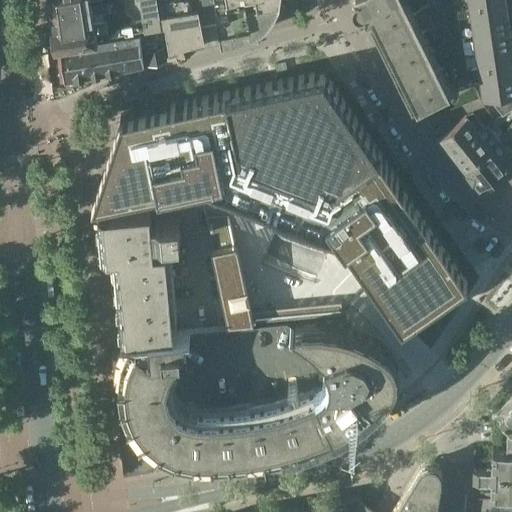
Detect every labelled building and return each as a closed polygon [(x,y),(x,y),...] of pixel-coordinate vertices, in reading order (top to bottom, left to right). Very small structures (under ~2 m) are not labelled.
[(49,0),(54,24),(105,15),(109,35),(139,30),(133,0),(49,0)] [(160,27),(162,37),(165,51),(170,50),(171,53),(177,52),(193,48),(193,47),(205,44),(201,24),(218,22),(214,0),(133,0),(139,30),(160,27)] [(245,0),(214,0),(218,22),(222,41),(230,39),(245,35),(249,34),(252,33),(257,30),(261,28),(264,25),(268,22),(270,19),(271,18),(274,14),(277,9),(280,1),(279,0),(267,0),(247,4),(245,0)] [(448,88),(404,0),(352,0),(353,0),(352,2),(352,3),(352,5),(353,6),(354,8),(355,9),(357,11),(359,12),(361,12),(363,12),(365,11),(412,106),(417,103),(448,88)] [(454,0),(464,64),(480,97),(481,98),(488,96),(511,93),(511,43),(510,29),(505,0),(454,0)] [(141,40),(162,37),(160,27),(139,30),(109,35),(105,15),(54,24),(57,46),(61,45),(97,41),(116,38),(140,34),(141,40)] [(165,51),(162,37),(141,40),(140,34),(116,38),(97,41),(61,45),(65,81),(90,78),(121,71),(149,64),(149,65),(167,60),(165,54),(164,51),(165,51)] [(120,114),(93,202),(115,197),(207,177),(273,203),(281,206),(319,221),(336,228),(378,287),(402,322),(468,277),(324,71),(120,114)] [(511,93),(488,96),(503,114),(511,108),(511,93)] [(439,139),(445,147),(447,146),(452,153),(485,127),(478,120),(473,124),(466,115),(452,127),(447,121),(435,131),(440,138),(439,139)] [(465,169),(492,147),(500,140),(492,130),(489,132),(485,127),(452,153),(458,160),(456,161),(462,169),(464,167),(465,169)] [(483,184),(488,190),(501,179),(497,173),(506,166),(511,151),(509,148),(499,156),(492,147),(465,169),(467,171),(465,173),(473,182),(475,180),(480,187),(483,184)] [(150,208),(98,213),(100,233),(102,256),(114,255),(154,251),(154,249),(153,241),(180,238),(178,218),(151,221),(150,208)] [(122,336),(174,331),(166,247),(154,249),(154,251),(114,255),(122,336)] [(185,332),(126,337),(127,346),(112,348),(117,404),(124,472),(193,460),(191,452),(195,452),(213,452),(230,452),(248,450),(265,447),(283,443),(300,438),(317,432),(332,426),(349,417),(363,407),(376,395),(378,393),(387,382),(391,385),(393,383),(395,380),(396,378),(396,376),(397,375),(397,372),(398,370),(398,367),(397,363),(397,361),(397,359),(396,356),(395,355),(394,352),(393,351),(391,348),(389,346),(384,342),(380,338),(375,335),(367,331),(365,330),(359,328),(353,326),(346,315),(286,321),(287,322),(301,330),(314,339),(325,351),(328,357),(330,364),(330,372),(327,378),(323,384),(316,388),(302,394),(287,399),(273,404),(258,407),(243,409),(227,411),(212,411),(197,411),(193,411),(190,410),(187,410),(185,408),(181,406),(179,405),(177,403),(175,401),(173,399),(172,397),(171,395),(170,394),(169,392),(168,389),(168,386),(167,384),(167,381),(167,378),(168,375),(168,372),(169,371),(170,368),(171,366),(179,352),(187,341),(186,340),(186,341),(185,332)] [(507,449),(511,448),(511,402),(500,417),(511,427),(507,430),(507,449)] [(493,448),(492,468),(474,467),(474,479),(492,480),(491,494),(511,494),(511,448),(507,449),(493,448)] [(402,496),(435,508),(436,508),(436,507),(438,508),(443,476),(443,472),(442,468),(439,464),(436,462),(432,460),(428,460),(424,461),(420,463),(418,467),(400,495),(402,496)] [(289,508),(288,507),(261,511),(372,511),(375,508),(374,507),(371,511),(360,511),(354,508),(361,498),(360,495),(289,508)] [(435,511),(436,508),(435,508),(402,496),(392,511),(435,511)]
